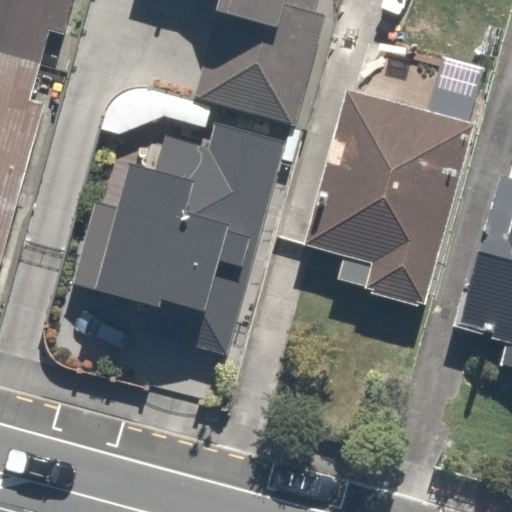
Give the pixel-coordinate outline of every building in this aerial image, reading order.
[(0,0),(0,300),(11,304),(58,110),(43,107),(58,44),(71,47),(82,0),(0,0)] [(230,0),(199,106),(298,136),(333,22),(314,16),(318,0),(230,0)] [(483,120),(345,94),(311,271),(449,298),(483,120)] [(135,174),(100,309),(240,345),(291,145),(224,128),(218,150),(173,139),(162,181),(135,174)] [(511,184),(499,181),(454,334),(505,349),(499,371),(511,374),(511,184)]
